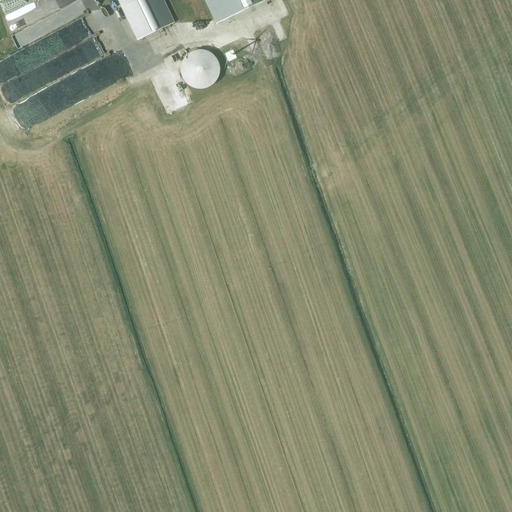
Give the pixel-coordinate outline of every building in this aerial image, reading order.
[(81,0),(63,9),(69,21),(88,12),(82,0),(81,0)] [(161,0),(117,0),(137,43),(173,26),(161,0)] [(207,0),(218,23),(264,0),(207,0)] [(39,23),(13,35),(18,45),(44,34),(39,23)] [(180,68),(179,73),(180,79),(183,84),(186,88),(191,91),(196,93),(202,93),(207,91),(212,88),(216,84),(218,79),(219,73),(218,68),(216,63),(212,58),(207,55),(202,54),(196,54),(191,55),(186,58),(183,63),(180,68)] [(22,79),(0,87),(0,88),(6,104),(28,96),(22,79)] [(167,89),(158,94),(170,117),(185,109),(174,90),(169,93),(167,89)] [(10,109),(21,132),(39,123),(36,117),(32,119),(26,107),(27,107),(24,102),(10,109)]
